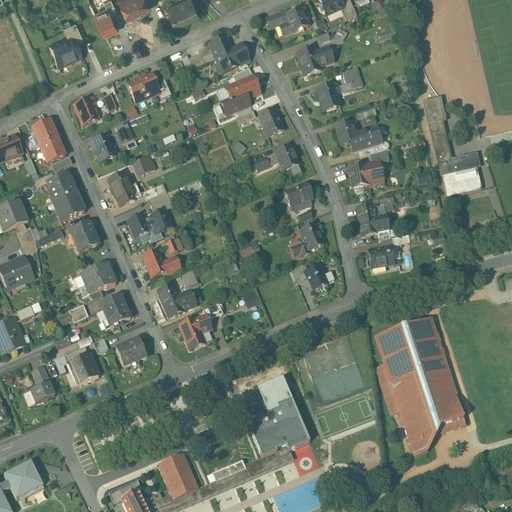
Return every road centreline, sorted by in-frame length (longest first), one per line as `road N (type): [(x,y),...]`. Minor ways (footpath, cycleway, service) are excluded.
road 1 (residential): [(233,20),(265,57),(336,199),(356,306)]
road 2 (residential): [(174,379),(54,100)]
road 3 (tertiary): [(356,306),(174,379)]
road 4 (residential): [(54,100),(233,20)]
road 5 (tertiary): [(511,258),(356,306)]
road 6 (tertiary): [(174,379),(56,429)]
